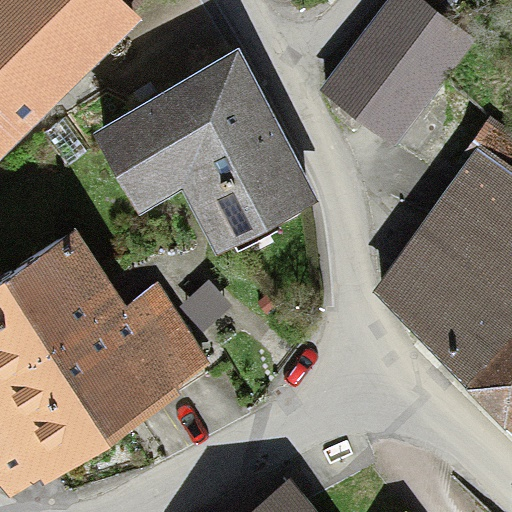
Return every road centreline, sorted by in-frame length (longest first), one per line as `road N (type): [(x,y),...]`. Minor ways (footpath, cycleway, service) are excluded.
road 1 (residential): [(396,358),(357,302),(338,176),(287,70)]
road 2 (residential): [(136,511),(396,358)]
road 3 (residential): [(396,358),(511,476)]
